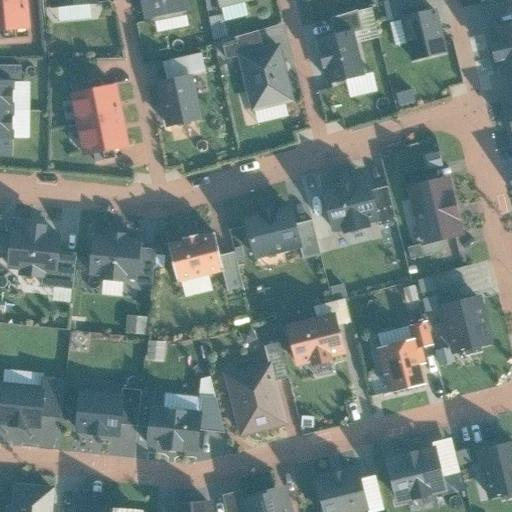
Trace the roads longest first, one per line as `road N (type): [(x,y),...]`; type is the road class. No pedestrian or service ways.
road 1 (residential): [(0,455),(195,474),(511,397)]
road 2 (residential): [(162,200),(121,0)]
road 3 (residential): [(511,275),(471,109)]
road 4 (residential): [(162,200),(323,152)]
road 5 (residential): [(0,184),(162,200)]
road 6 (residential): [(323,152),(287,0)]
road 7 (residential): [(323,152),(471,109)]
